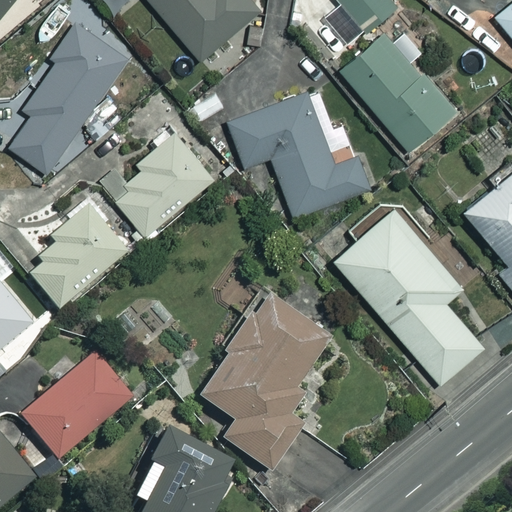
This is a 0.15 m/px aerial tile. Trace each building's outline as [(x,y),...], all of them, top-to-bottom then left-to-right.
[(0,0),(0,14),(12,0),(0,0)] [(107,0),(112,5),(118,0),(151,0),(197,58),(259,10),(250,0),(107,0)] [(397,5),(392,0),(340,0),(368,34),(336,62),(408,148),(454,109),(380,20),(397,5)] [(511,0),(510,0),(491,16),(511,41),(511,0)] [(45,169),(127,56),(75,19),(48,56),(55,61),(23,105),(32,111),(9,143),(45,169)] [(334,159),(304,87),(225,120),(244,166),(270,155),(295,215),(370,183),(356,150),(334,159)] [(223,103),(214,88),(185,105),(195,121),(223,103)] [(141,166),(128,177),(114,164),(99,177),(144,232),(213,175),(176,129),(136,161),(141,166)] [(511,163),(462,205),(508,261),(500,268),(511,283),(511,163)] [(50,240),(35,251),(41,258),(27,270),(55,305),(124,249),(104,225),(115,216),(88,184),(61,206),(70,216),(46,235),(50,240)] [(460,282),(390,204),(332,257),(442,379),(484,341),(444,297),(460,282)] [(0,343),(29,322),(0,284),(0,343)] [(251,313),(245,309),(219,345),(225,349),(195,391),(231,416),(219,433),(268,468),(300,422),(287,412),(303,390),(291,382),(326,333),(266,291),(251,313)] [(129,396),(93,350),(18,409),(53,455),(129,396)] [(137,492),(127,511),(205,511),(217,490),(221,492),(231,473),(221,468),(227,457),(159,421),(141,453),(144,455),(127,487),(137,492)] [(0,500),(31,476),(0,435),(0,500)]
